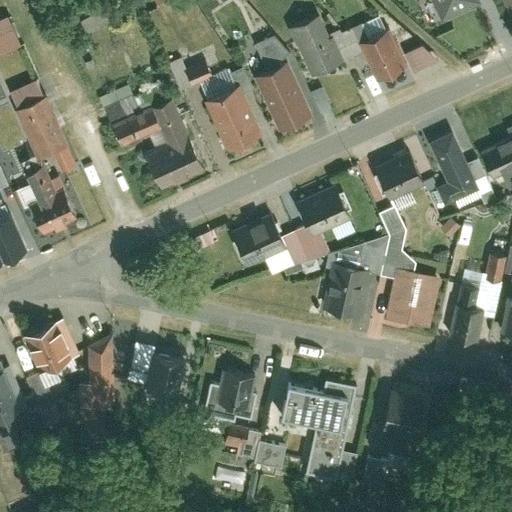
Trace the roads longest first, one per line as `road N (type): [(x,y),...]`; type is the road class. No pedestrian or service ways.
road 1 (residential): [(511,67),(43,278)]
road 2 (residential): [(511,376),(43,278)]
